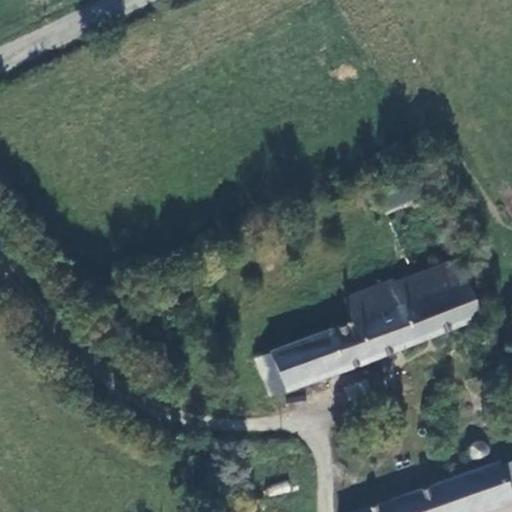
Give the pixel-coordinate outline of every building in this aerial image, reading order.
[(391,208),(439,189),(431,169),(384,190),(391,208)] [(381,362),(487,320),(464,260),(402,284),(401,281),(354,300),(364,325),(267,363),(281,399),(329,382),(381,362)] [(383,405),(374,382),(355,388),(363,412),(383,405)] [(480,458),(482,461),(486,463),(490,463),(493,462),(497,460),(499,457),(499,453),(499,449),(497,445),(494,443),(490,442),(486,442),(483,444),(480,447),(478,450),(478,454),(480,458)] [(511,465),(510,466),(509,463),(450,484),(447,474),(435,479),(438,488),(369,511),(488,511),(511,504),(511,465)]
